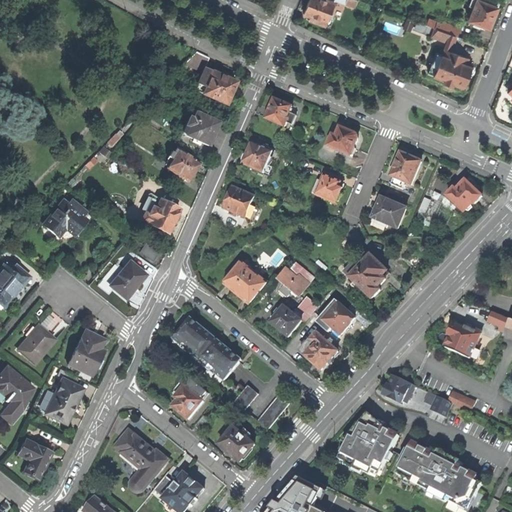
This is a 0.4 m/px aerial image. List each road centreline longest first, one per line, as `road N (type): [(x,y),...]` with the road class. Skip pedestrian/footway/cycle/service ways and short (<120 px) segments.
road 1 (secondary): [(511,214),(352,387)]
road 2 (residential): [(262,67),(173,276)]
road 3 (residential): [(335,406),(173,276)]
road 4 (residential): [(121,387),(255,497)]
road 5 (residential): [(352,387),(502,460)]
road 6 (unclassified): [(132,0),(262,67)]
road 7 (residential): [(121,387),(49,511)]
road 8 (unclassified): [(262,67),(391,123)]
road 9 (unclassified): [(404,93),(277,34)]
road 10 (secondary): [(335,406),(255,497)]
